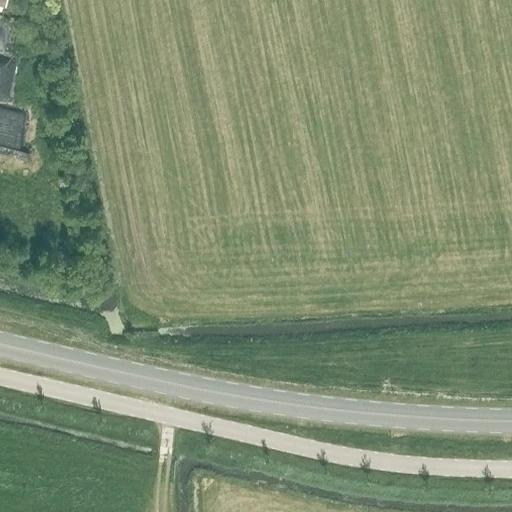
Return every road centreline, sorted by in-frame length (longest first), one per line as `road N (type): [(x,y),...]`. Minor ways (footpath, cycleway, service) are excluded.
road 1 (unclassified): [(0,377),(375,461),(511,470)]
road 2 (primary): [(0,344),(244,398),(511,421)]
